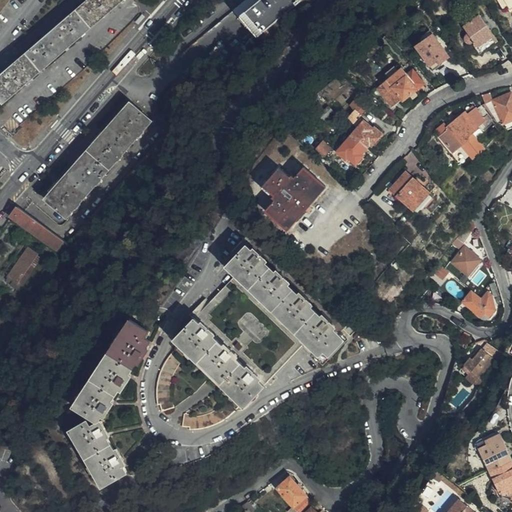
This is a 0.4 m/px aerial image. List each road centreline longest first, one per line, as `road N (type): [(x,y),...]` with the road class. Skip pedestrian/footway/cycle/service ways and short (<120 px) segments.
road 1 (residential): [(327,0),(278,74),(232,112),(222,131),(227,216),(210,266),(164,341),(151,380),(152,412),(175,435),(200,436),(305,378),(408,343)]
road 2 (residential): [(408,343),(439,343),(447,352),(427,428),(409,423),(414,399),(408,385),(391,381),(375,389),(370,411),(378,451),(361,484),(346,493),(323,491),(289,464),(220,511)]
road 3 (residential): [(408,343),(409,314),(423,307),(479,331),(497,331),(511,318),(482,211),(511,164)]
road 4 (residential): [(322,228),(429,103),(511,74)]
road 5 (unknown): [(74,224),(159,126),(146,82)]
road 6 (residential): [(112,74),(133,90),(233,0)]
road 7 (tertiary): [(28,169),(112,74)]
